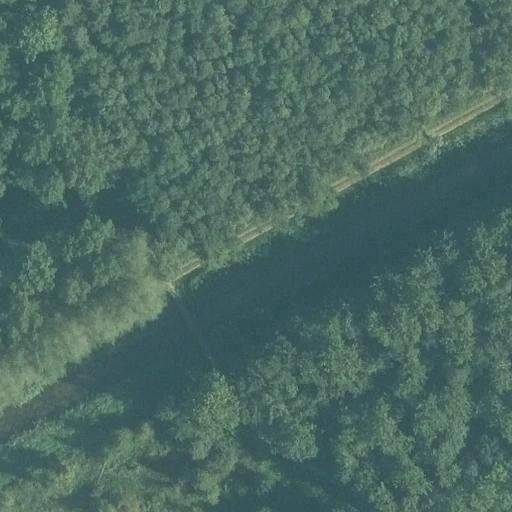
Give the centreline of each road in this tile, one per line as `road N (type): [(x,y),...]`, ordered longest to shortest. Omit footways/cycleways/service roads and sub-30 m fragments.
road 1 (track): [(511,193),(0,476)]
road 2 (track): [(0,365),(166,273)]
